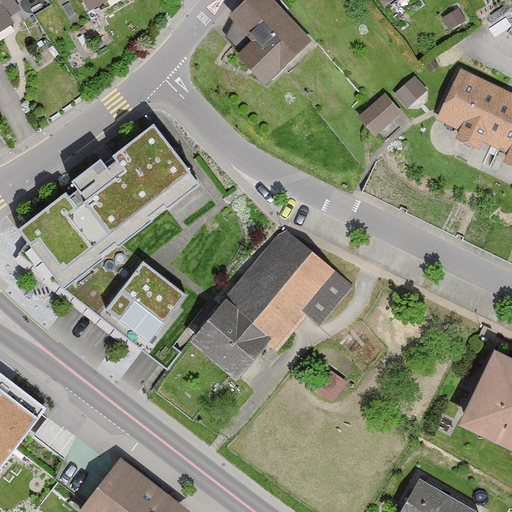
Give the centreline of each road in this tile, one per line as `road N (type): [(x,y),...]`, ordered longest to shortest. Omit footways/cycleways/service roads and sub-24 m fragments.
road 1 (residential): [(156,71),(261,168),(511,286)]
road 2 (secondary): [(0,318),(259,511)]
road 3 (unclassified): [(0,189),(156,71)]
